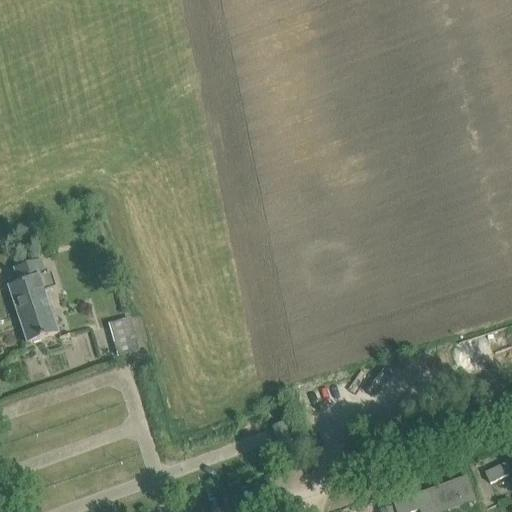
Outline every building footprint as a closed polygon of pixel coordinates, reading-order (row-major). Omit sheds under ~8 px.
[(16,270),(20,284),(10,288),(20,316),(21,315),(25,325),(23,326),(29,345),(61,334),(43,280),(49,278),(43,261),(16,270)] [(109,326),(119,357),(139,352),(130,320),(109,326)] [(469,380),(511,368),(511,328),(459,342),(469,380)] [(286,423),(283,424),(272,428),(277,441),(285,463),(286,464),(287,468),(288,467),(299,463),(301,463),(286,423)] [(429,493),(394,505),(396,511),(446,511),(476,502),(468,478),(429,492),(429,493)]
